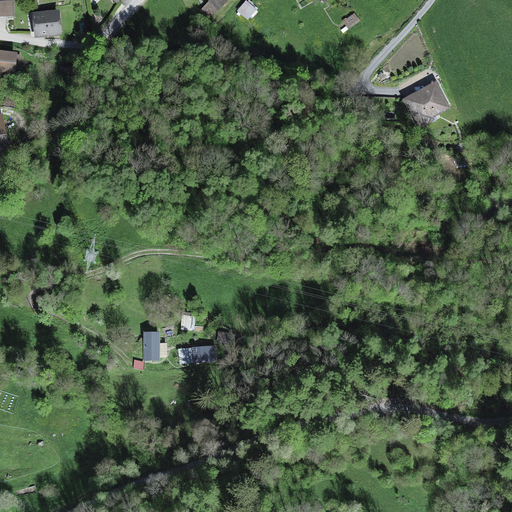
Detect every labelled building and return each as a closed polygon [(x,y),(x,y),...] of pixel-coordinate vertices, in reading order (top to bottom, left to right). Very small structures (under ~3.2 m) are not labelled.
[(213,0),(207,7),(213,13),(225,0),(213,0)] [(239,11),(246,19),(255,10),(247,3),(239,11)] [(52,11),(28,14),(31,40),(55,37),(52,11)] [(345,23),(348,26),(357,18),(353,15),(345,23)] [(11,54),(0,52),(0,82),(8,83),(11,54)] [(431,83),(397,102),(410,128),(445,109),(431,83)] [(183,318),(182,330),(191,331),(192,318),(183,318)] [(157,332),(142,332),(142,359),(163,359),(163,346),(157,346),(157,332)] [(211,349),(179,351),(180,363),(212,361),(211,349)]
